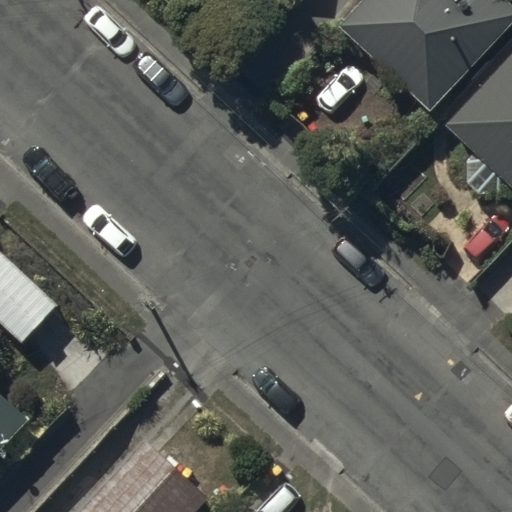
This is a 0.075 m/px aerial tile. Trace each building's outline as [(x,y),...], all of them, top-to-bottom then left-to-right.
[(511,0),(362,0),(340,24),(434,112),(511,28),(511,0)] [(511,51),(451,117),(511,173),(511,51)] [(61,303),(1,248),(0,249),(0,318),(26,342),(61,303)] [(0,448),(31,414),(0,385),(0,448)] [(176,511),(204,483),(144,426),(62,511),(176,511)]
